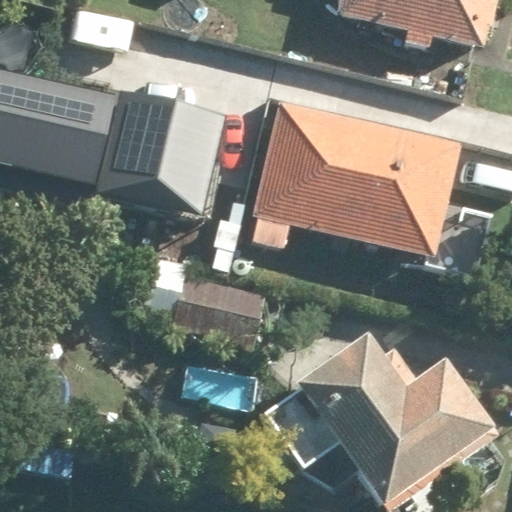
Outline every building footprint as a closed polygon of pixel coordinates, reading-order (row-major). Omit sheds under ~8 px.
[(505,0),(344,0),(342,38),(502,50),(505,0)] [(204,63),(0,24),(0,115),(187,151),(204,63)] [(457,152),(272,110),(246,225),(431,267),(457,152)] [(186,271),(140,263),(130,318),(175,326),(186,271)] [(265,302),(189,286),(178,339),(254,355),(265,302)] [(351,313),(271,306),(267,347),(348,353),(351,313)] [(388,511),(482,446),(432,375),(392,403),(355,350),(288,397),(369,511),(388,511)]
